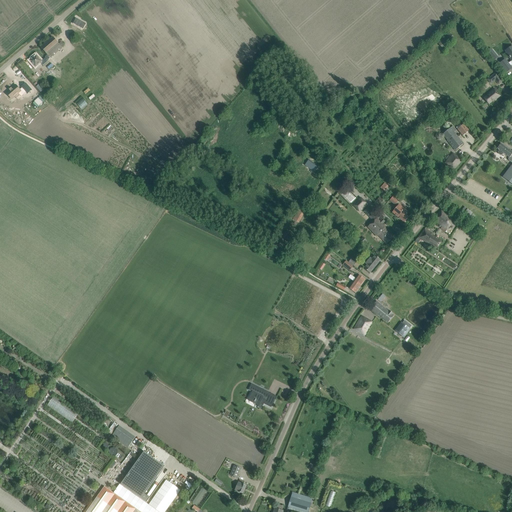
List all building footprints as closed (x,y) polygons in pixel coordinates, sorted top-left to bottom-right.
[(65,46),(61,42),(59,44),(53,37),(41,47),(47,55),(50,59),(65,46)] [(511,50),(507,53),(511,61),(508,63),(505,59),(500,64),(506,72),(511,68),(511,67),(511,65),(511,50)] [(33,58),(30,61),(34,65),(36,67),(40,63),(43,66),(49,61),(48,60),(50,59),(47,55),(45,57),(46,58),(41,61),(36,56),(35,56),(33,57),(33,58)] [(502,81),(496,73),(488,80),(491,83),(495,80),(499,84),(502,81)] [(11,90),(5,94),(10,101),(20,92),(27,100),(31,97),(32,99),(36,96),(25,82),(21,86),(23,88),(20,90),(17,87),(15,86),(12,88),(10,89),(11,90)] [(494,89),(489,93),(489,94),(484,98),(489,104),(494,100),(495,100),(500,96),(494,89)] [(461,124),(456,128),(457,129),(459,132),(463,136),(469,131),(466,127),(464,124),(462,126),(461,124)] [(453,126),(449,130),(443,135),(448,140),(447,141),(455,151),(463,144),(454,132),(456,130),(453,126)] [(511,152),(501,144),(497,148),(500,150),(498,152),(498,154),(500,155),(502,155),(503,153),(510,158),(508,159),(509,161),(511,163),(511,164),(503,177),(511,184),(511,152)] [(462,160),(458,157),(453,153),(445,162),(454,170),(462,160)] [(380,188),(384,191),(389,187),(385,183),(381,186),(380,187),(381,187),(380,188)] [(407,211),(403,208),(397,203),(399,201),(393,196),(390,201),(397,207),(392,213),(404,223),(409,217),(405,214),(407,211)] [(353,205),(360,212),(368,205),(361,197),(353,205)] [(368,208),(364,212),(373,222),(368,228),(374,233),(377,236),(378,235),(386,244),(393,237),(385,228),(382,224),(385,221),(382,219),(380,222),(377,219),(378,218),(368,208)] [(468,209),(461,217),(467,222),(473,214),(468,209)] [(434,219),(437,222),(443,227),(441,229),(445,232),(446,230),(454,221),(445,213),(441,210),(434,219)] [(293,219),(299,222),(304,214),(298,211),(293,219)] [(345,227),(351,230),(354,226),(348,222),(343,219),(340,223),(346,227),(345,227)] [(441,241),(437,239),(439,236),(437,235),(435,237),(432,235),(433,234),(425,229),(419,238),(427,243),(427,242),(437,249),(441,241)] [(381,260),(377,257),(374,255),(371,258),(370,257),(364,264),(366,266),(364,268),(370,273),(381,260)] [(346,261),(353,267),(358,262),(352,258),(348,262),(346,261)] [(350,271),(353,267),(346,261),(343,265),(350,271)] [(365,280),(361,277),(358,275),(356,278),(351,275),(348,278),(354,281),(361,286),(365,280)] [(356,293),(361,286),(354,281),(349,288),(356,293)] [(389,311),(377,301),(370,308),(378,315),(378,314),(388,322),(394,316),(393,314),(393,313),(389,310),(389,311)] [(364,335),(371,323),(369,321),(361,317),(354,329),(364,335)] [(408,328),(401,322),(395,330),(402,336),(408,328)] [(251,384),(248,390),(254,392),(250,399),(255,402),(255,404),(258,405),(258,407),(261,409),(264,404),(271,408),(271,407),(274,400),(266,396),(268,393),(263,391),(263,390),(260,388),(251,384)] [(144,451),(120,484),(146,503),(150,498),(145,494),(165,466),(144,451)] [(234,466),(230,475),(237,478),(241,469),(234,466)] [(247,485),(242,483),(239,482),(238,482),(235,490),(238,491),(243,494),(247,485)] [(104,487),(86,511),(140,511),(113,493),(104,487)] [(308,511),(311,503),(312,498),(293,493),(291,497),(288,508),(300,511),(299,511),(308,511)]
